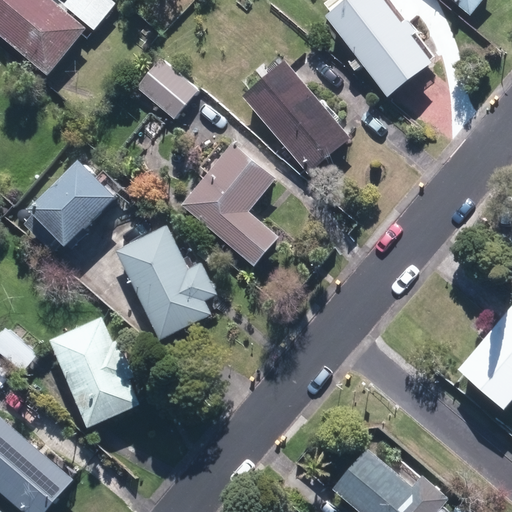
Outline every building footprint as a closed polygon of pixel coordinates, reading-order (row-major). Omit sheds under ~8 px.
[(55,0),(0,0),(0,34),(52,78),(92,30),(55,0)] [(97,31),(119,5),(113,0),(72,0),(67,6),(97,31)] [(386,0),(351,0),(329,17),(392,99),(437,65),(415,37),(420,33),(411,21),(406,25),(386,0)] [(450,0),(471,17),(486,0),(450,0)] [(203,91),(164,59),(139,89),(178,121),(203,91)] [(250,95),(246,99),(310,175),(354,139),(290,62),(271,78),(250,95)] [(271,78),(259,65),(239,82),(250,95),(271,78)] [(237,144),(184,206),(258,267),(282,239),(251,213),(279,180),(237,144)] [(71,248),(120,198),(84,163),(35,213),(37,215),(27,225),(53,251),(64,241),(71,248)] [(171,227),(120,252),(163,340),(214,315),(208,303),(223,296),(206,261),(191,268),(171,227)] [(511,311),(461,368),(507,410),(511,403),(511,311)] [(106,318),(53,341),(92,428),(145,405),(133,379),(139,377),(122,340),(117,343),(106,318)] [(40,355),(8,328),(0,337),(0,350),(25,372),(40,355)] [(0,416),(0,490),(26,511),(52,511),(78,481),(0,416)] [(450,511),(445,507),(453,497),(427,476),(417,488),(370,449),(336,490),(361,511),(450,511)]
